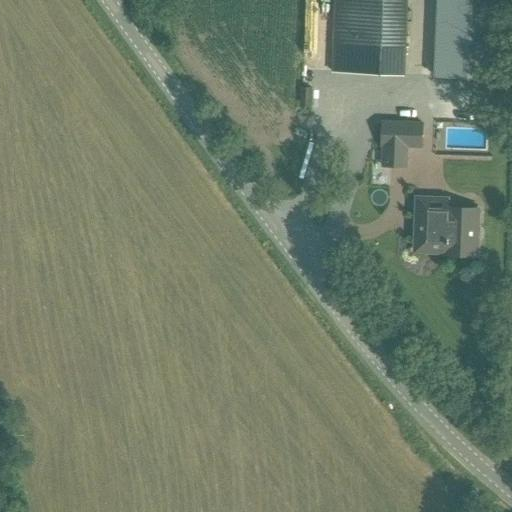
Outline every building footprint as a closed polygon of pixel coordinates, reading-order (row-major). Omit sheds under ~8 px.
[(335,0),(333,71),(356,72),(358,0),(335,0)] [(358,0),(356,72),(404,74),(407,0),(358,0)] [(502,79),(505,0),(437,0),(435,76),(502,79)] [(301,89),(301,109),(312,109),(313,89),(301,89)] [(382,120),(382,146),(422,147),(424,122),(382,120)] [(418,196),(415,250),(445,251),(445,252),(478,254),(480,208),(449,206),(449,197),(418,196)]
